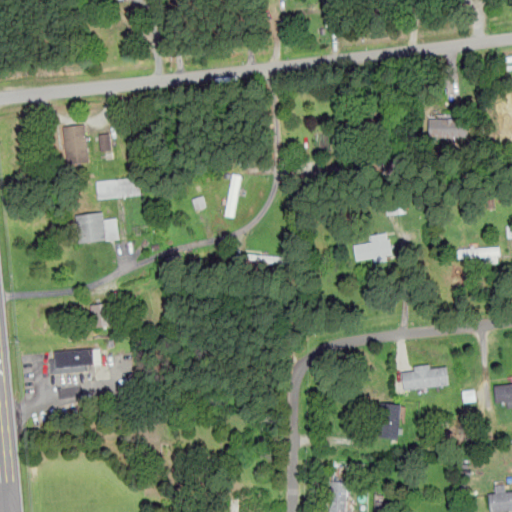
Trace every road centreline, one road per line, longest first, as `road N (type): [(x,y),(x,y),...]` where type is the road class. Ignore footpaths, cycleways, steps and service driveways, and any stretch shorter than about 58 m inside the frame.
road 1 (residential): [(0,98),(511,37)]
road 2 (residential): [(293,511),(297,380),(306,356),(343,341),(511,321)]
road 3 (secondary): [(14,511),(0,357)]
